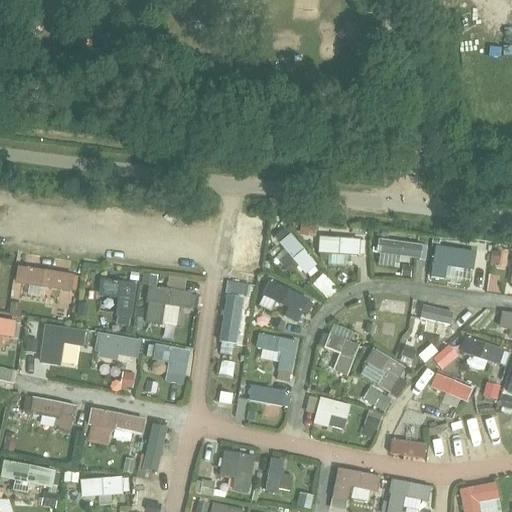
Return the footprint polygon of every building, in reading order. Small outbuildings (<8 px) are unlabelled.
[(282,225),(275,224),(273,234),(281,235),(282,225)] [(269,236),(235,231),(228,274),(262,279),(269,236)] [(275,242),(280,247),(290,238),(286,233),(275,242)] [(339,235),(338,243),(353,243),(353,236),(339,235)] [(315,269),(290,238),(280,247),(278,248),(304,278),(315,269)] [(425,245),(378,239),(375,257),(380,258),(399,260),(422,264),(425,245)] [(338,243),(319,242),(318,258),(329,258),(349,259),(359,260),(360,244),(353,243),(338,243)] [(476,255),(436,249),(431,281),(445,283),(447,266),(474,270),(476,255)] [(297,272),(283,255),(272,263),(286,281),(297,272)] [(349,259),(329,258),(329,269),(349,270),(349,259)] [(399,260),(380,258),(378,270),(397,272),(399,260)] [(73,277),(17,270),(15,287),(28,289),(46,291),(70,294),(73,277)] [(142,276),(132,274),(131,282),(140,284),(142,276)] [(151,278),(145,277),(142,285),(149,287),(151,278)] [(325,278),(314,289),(329,303),(340,292),(325,278)] [(168,279),(167,292),(186,294),(187,281),(168,279)] [(139,287),(100,280),(97,298),(118,302),(115,316),(133,319),(139,287)] [(306,302),(267,283),(260,298),(263,300),(258,309),(271,316),(276,306),(299,317),(306,302)] [(46,291),(28,289),(27,298),(45,301),(46,291)] [(167,292),(150,290),(145,326),(164,328),(166,309),(187,311),(190,312),(192,295),(186,294),(167,292)] [(249,298),(232,296),(224,359),(241,361),(249,298)] [(408,307),(382,302),(380,314),(401,317),(406,318),(408,307)] [(74,308),(53,305),(51,320),(73,322),(74,308)] [(187,311),(166,309),(164,328),(185,331),(187,311)] [(454,317),(419,310),(416,323),(419,323),(449,330),(451,330),(454,317)] [(400,328),(401,317),(380,314),(377,313),(375,324),(400,328)] [(511,316),(501,314),(498,331),(510,333),(511,333),(511,316)] [(16,323),(0,321),(0,338),(4,339),(14,340),(16,323)] [(366,326),(358,323),(355,332),(364,334),(366,326)] [(449,330),(419,323),(417,334),(447,340),(449,330)] [(38,340),(44,341),(43,346),(69,350),(81,352),(83,352),(86,334),(49,329),(49,327),(40,325),(38,340)] [(377,329),(368,326),(366,335),(374,337),(377,329)] [(337,329),(333,339),(350,346),(354,335),(337,329)] [(139,343),(99,336),(96,352),(137,359),(139,343)] [(298,345),(259,337),(256,351),(267,354),(265,367),(277,369),(276,374),(278,374),(291,377),(298,345)] [(333,339),(330,337),(324,352),(331,355),(325,370),(347,380),(360,350),(350,346),(333,339)] [(506,351),(466,339),(460,356),(501,369),(506,351)] [(412,361),(417,343),(406,340),(401,358),(412,361)] [(190,355),(149,347),(147,362),(157,363),(172,366),(187,369),(190,355)] [(450,347),(432,361),(438,367),(456,354),(450,347)] [(407,371),(373,351),(366,364),(368,366),(361,378),(392,396),(407,371)] [(172,366),(157,363),(155,374),(170,377),(172,366)] [(242,367),(223,365),(222,375),(240,378),(242,367)] [(0,371),(0,383),(2,384),(16,386),(18,374),(0,371)] [(136,375),(125,373),(122,388),(133,391),(136,375)] [(290,386),(291,377),(278,374),(276,383),(290,386)] [(469,391),(440,379),(434,393),(445,398),(442,405),(460,413),(469,391)] [(161,385),(149,381),(144,395),(156,399),(161,385)] [(183,384),(174,382),(169,401),(179,403),(183,384)] [(501,390),(487,385),(483,399),(496,404),(501,390)] [(285,394),(251,387),(248,402),(268,406),(282,409),(285,394)] [(386,400),(369,389),(362,401),(386,414),(392,403),(386,400)] [(511,394),(507,393),(502,405),(511,408),(511,394)] [(389,395),(386,400),(392,403),(395,405),(398,400),(389,395)] [(76,408),(24,398),(21,414),(40,417),(56,420),(55,429),(54,432),(71,436),(76,408)] [(351,408),(320,399),(312,426),(327,430),(331,419),(346,423),(351,408)] [(428,402),(420,399),(417,411),(424,413),(428,402)] [(282,409),(268,406),(266,417),(280,420),(282,409)] [(144,422),(93,411),(85,445),(107,449),(110,437),(116,431),(120,432),(132,434),(141,436),(144,422)] [(383,418),(369,414),(366,429),(379,432),(383,418)] [(414,415),(404,415),(404,428),(414,429),(414,415)] [(488,416),(470,423),(476,441),(494,434),(488,416)] [(38,426),(55,429),(56,420),(40,417),(38,426)] [(457,425),(429,433),(433,445),(460,437),(457,425)] [(158,477),(167,430),(150,427),(141,473),(158,477)] [(373,434),(361,430),(357,442),(369,446),(373,434)] [(132,434),(120,432),(117,444),(130,447),(132,434)] [(18,440),(6,437),(3,453),(15,455),(18,440)] [(391,442),(389,456),(425,461),(426,447),(391,442)] [(255,458),(223,452),(218,480),(228,482),(226,490),(249,494),(255,458)] [(285,464),(271,461),(268,475),(269,475),(266,492),(279,495),(279,492),(283,476),(285,464)] [(56,473),(3,462),(0,476),(0,480),(15,483),(30,487),(53,491),(56,473)] [(381,480),(338,470),(331,499),(332,499),(346,503),(350,489),(354,490),(371,494),(377,495),(381,480)] [(294,478),(283,476),(279,492),(291,494),(294,478)] [(122,480),(81,482),(81,485),(81,498),(82,500),(123,498),(123,494),(122,480)] [(145,482),(137,480),(133,495),(141,497),(145,482)] [(216,483),(201,480),(198,496),(213,499),(216,483)] [(430,490),(392,482),(389,495),(391,495),(389,504),(387,511),(401,511),(403,507),(405,498),(420,501),(427,503),(430,490)] [(30,487),(15,483),(13,492),(28,495),(30,487)] [(499,511),(493,483),(456,492),(460,511),(499,511)] [(81,498),(81,485),(66,485),(67,498),(81,498)] [(228,491),(216,489),(215,499),(227,501),(228,491)] [(371,494),(354,490),(352,501),(368,505),(371,494)] [(59,495),(44,492),(42,507),(57,510),(59,495)] [(314,496),(300,492),(298,502),(312,505),(314,496)] [(261,495),(247,494),(246,504),(260,504),(261,495)] [(418,510),(420,501),(405,498),(403,507),(418,510)] [(346,503),(332,499),(329,510),(333,511),(336,511),(346,511),(348,503),(346,503)] [(241,511),(242,511),(199,503),(197,511),(241,511)]
